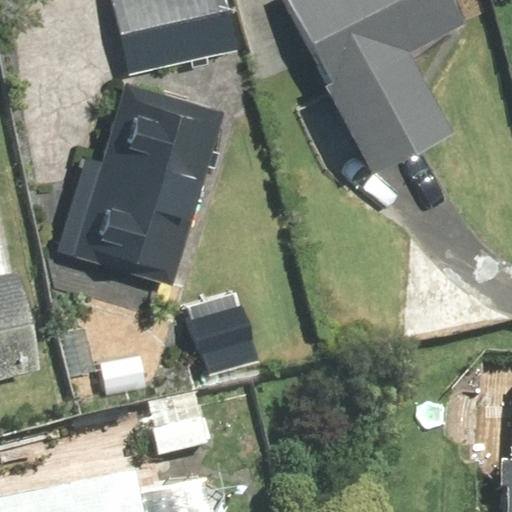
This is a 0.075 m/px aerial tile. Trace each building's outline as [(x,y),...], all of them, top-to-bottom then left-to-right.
[(431,124),(392,48),(449,18),(439,0),(272,0),(311,75),(303,79),(348,167),(431,124)] [(208,107),(113,80),(91,157),(75,153),(47,251),(158,282),(208,107)] [(0,367),(19,364),(0,271),(0,367)] [(227,320),(181,338),(197,381),(244,362),(227,320)] [(511,511),(511,384),(510,385),(504,466),(491,465),(487,511),(511,511)] [(197,417),(103,425),(107,465),(200,457),(197,417)] [(132,511),(125,474),(0,499),(0,511),(132,511)]
